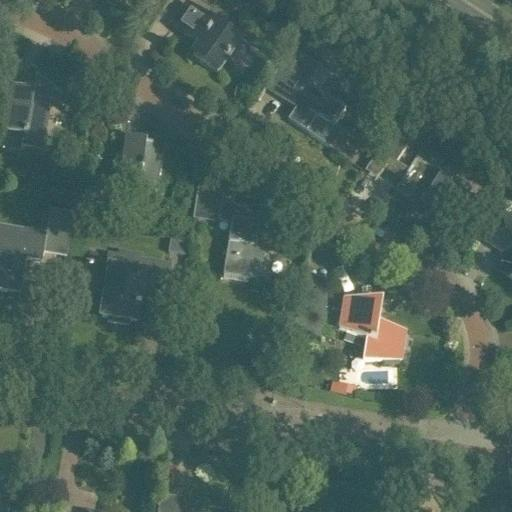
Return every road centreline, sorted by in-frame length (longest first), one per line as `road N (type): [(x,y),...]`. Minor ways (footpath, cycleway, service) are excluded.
road 1 (residential): [(464,457),(478,371),(476,331),(458,297),(109,62),(0,2)]
road 2 (residential): [(464,457),(0,382)]
